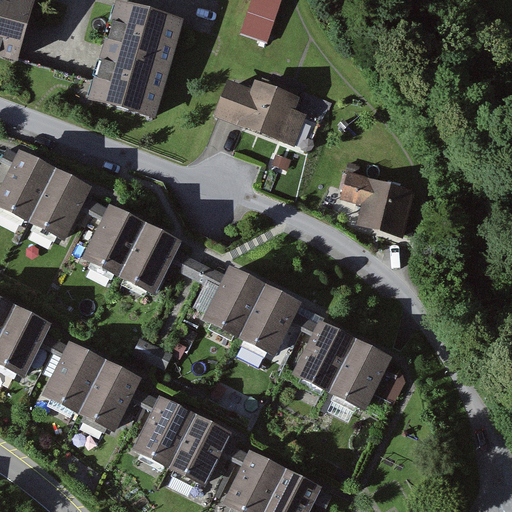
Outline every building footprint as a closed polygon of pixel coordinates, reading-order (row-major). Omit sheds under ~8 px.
[(27,0),(0,0),(0,59),(9,62),(27,0)] [(275,42),(282,0),(251,0),(244,37),(275,42)] [(176,29),(111,8),(80,101),(145,122),(176,29)] [(302,107),(227,81),(212,121),(288,148),(302,107)] [(46,174),(11,159),(0,184),(0,216),(24,226),(46,174)] [(82,190),(46,174),(24,226),(60,241),(82,190)] [(417,193),(349,176),(341,206),(362,210),(358,230),(404,242),(417,193)] [(136,225),(100,208),(75,261),(110,278),(136,225)] [(177,245),(136,225),(110,278),(151,298),(177,245)] [(258,289),(221,271),(197,326),(232,342),(258,289)] [(295,307),(258,289),(232,342),(270,360),(295,307)] [(0,330),(10,310),(0,305),(0,330)] [(46,328),(10,310),(0,330),(0,372),(20,382),(46,328)] [(346,343),(310,326),(287,377),(322,393),(346,343)] [(383,361),(346,343),(322,393),(360,411),(383,361)] [(97,362),(60,344),(34,400),(71,417),(97,362)] [(135,380),(97,362),(71,417),(109,435),(135,380)] [(188,416),(152,399),(126,455),(161,472),(188,416)] [(226,435),(188,416),(161,472),(199,490),(226,435)] [(258,511),(280,470),(241,449),(210,511),(258,511)] [(305,511),(317,488),(280,470),(258,511),(305,511)]
